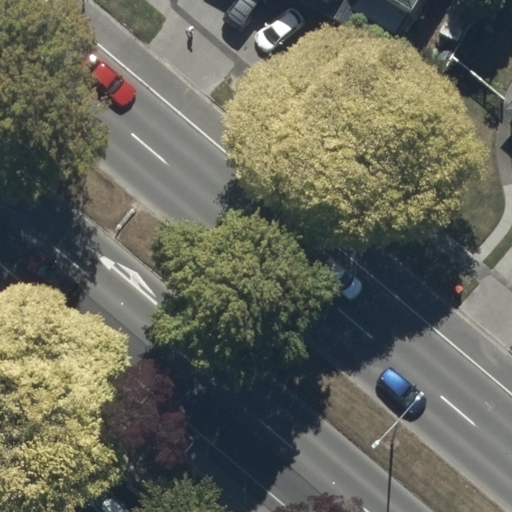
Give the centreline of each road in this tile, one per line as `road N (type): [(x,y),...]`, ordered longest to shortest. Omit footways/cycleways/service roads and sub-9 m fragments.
road 1 (primary): [(0,29),(511,461)]
road 2 (primary): [(371,511),(0,195)]
